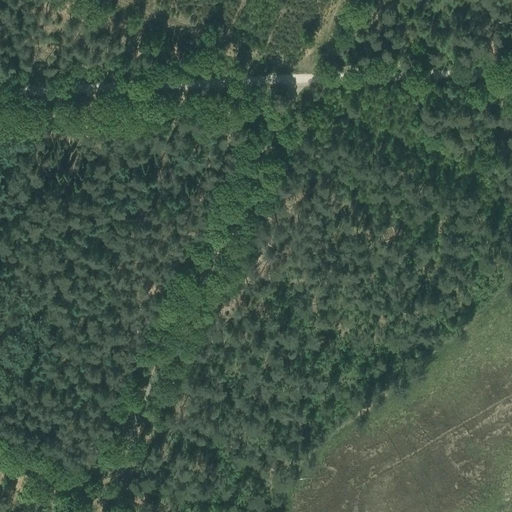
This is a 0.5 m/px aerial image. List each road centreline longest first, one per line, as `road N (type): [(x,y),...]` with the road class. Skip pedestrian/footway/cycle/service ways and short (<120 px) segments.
road 1 (track): [(302,79),(96,502)]
road 2 (track): [(0,93),(302,79)]
road 3 (track): [(302,79),(511,74)]
